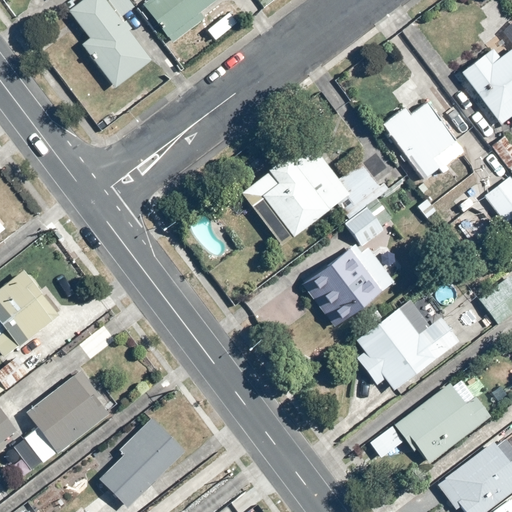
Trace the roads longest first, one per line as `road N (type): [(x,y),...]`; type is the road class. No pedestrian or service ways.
road 1 (unclassified): [(326,511),(92,202)]
road 2 (residential): [(92,202),(358,0)]
road 3 (unclassified): [(92,202),(0,79)]
